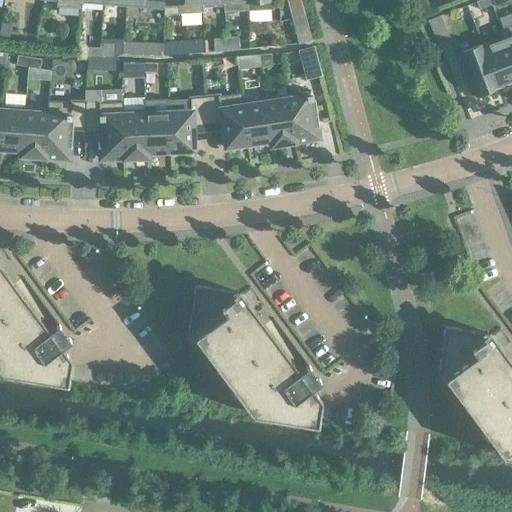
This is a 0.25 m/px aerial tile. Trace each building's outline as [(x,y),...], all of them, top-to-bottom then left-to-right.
[(57,0),(57,7),(81,9),(81,0),(57,0)] [(81,0),(81,9),(82,9),(82,2),(104,3),(104,0),(81,0)] [(126,0),(127,5),(164,8),(164,0),(126,0)] [(164,0),(164,8),(164,15),(202,13),(201,0),(164,0)] [(201,0),(202,13),(203,13),(203,6),(223,5),(224,12),(225,12),(224,0),(201,0)] [(224,0),(225,12),(248,11),(246,0),(224,0)] [(246,0),(248,11),(271,9),(270,0),(246,0)] [(481,0),(476,2),(479,10),(492,6),(489,0),(481,0)] [(305,16),(292,19),(299,44),(311,41),(305,16)] [(450,40),(440,16),(428,21),(438,45),(450,40)] [(511,26),(501,30),(511,59),(511,26)] [(505,86),(511,82),(511,59),(501,30),(500,31),(503,37),(482,45),(498,88),(499,88),(498,85),(504,83),(505,86)] [(226,38),(227,51),(239,50),(238,37),(226,38)] [(227,51),(226,38),(213,39),(214,52),(227,51)] [(163,57),(163,44),(123,42),(123,55),(163,57)] [(100,57),(100,44),(100,48),(88,48),(87,56),(100,57)] [(100,44),(100,57),(112,57),(113,44),(100,44)] [(498,88),(482,45),(460,54),(466,69),(462,70),(467,83),(470,81),(476,97),(498,88)] [(299,52),(303,65),(307,79),(320,75),(313,48),(299,52)] [(259,55),(260,65),(272,64),(271,54),(259,55)] [(260,65),(259,55),(247,56),(248,66),(260,65)] [(29,68),(30,58),(18,56),(16,66),(29,68)] [(30,58),(29,68),(40,70),(42,60),(30,58)] [(144,73),(144,63),(133,63),(132,73),(144,73)] [(144,63),(144,73),(156,74),(157,64),(144,63)] [(0,90),(0,101),(13,104),(15,93),(0,90)] [(287,95),(295,143),(296,143),(296,142),(318,138),(311,91),(287,95)] [(249,144),(242,93),(219,97),(219,96),(205,97),(207,125),(222,124),(226,148),(234,147),(235,150),(249,148),(249,145),(249,144)] [(242,93),(249,144),(257,143),(257,146),(271,144),(272,146),(273,146),(265,98),(243,102),(242,93)] [(265,98),(273,146),(295,143),(287,95),(265,98)] [(167,100),(170,152),(171,155),(185,154),(185,151),(194,151),(193,127),(207,125),(205,97),(167,100)] [(170,152),(167,100),(167,101),(167,109),(145,110),(147,158),(148,158),(148,156),(162,155),(162,152),(170,152)] [(26,108),(22,156),(44,158),(48,101),(47,110),(26,108)] [(48,101),(44,158),(46,158),(46,157),(68,159),(70,130),(85,130),(86,102),(71,102),(71,103),(48,101)] [(86,102),(85,130),(100,131),(101,159),(124,158),(124,159),(125,159),(123,102),(100,103),(100,102),(86,102)] [(123,102),(125,159),(147,158),(145,110),(124,111),(123,102)] [(3,106),(0,147),(0,149),(7,150),(7,153),(21,154),(21,156),(22,156),(26,108),(3,106)] [(50,331),(0,264),(0,371),(3,375),(67,385),(68,381),(72,360),(62,348),(71,341),(59,325),(50,331)] [(243,297),(241,294),(195,286),(187,339),(235,403),(240,399),(252,416),(317,426),(321,401),(312,389),(321,382),(309,366),(300,372),(243,297)] [(511,363),(491,335),(445,328),(436,380),(485,445),(490,441),(502,457),(511,458),(511,363)]
